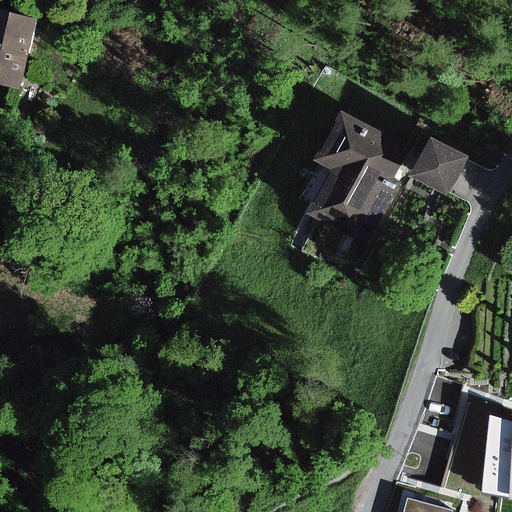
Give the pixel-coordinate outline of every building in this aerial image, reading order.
[(0,76),(33,84),(50,15),(3,3),(0,14),(0,76)] [(421,145),(358,107),(330,152),(350,164),(323,213),(369,238),(421,145)] [(479,152),(450,133),(426,167),(455,187),(479,152)] [(511,497),(511,424),(482,429),(488,462),(494,500),(511,497)] [(455,503),(420,495),(415,511),(459,511),(461,505),(455,503)]
